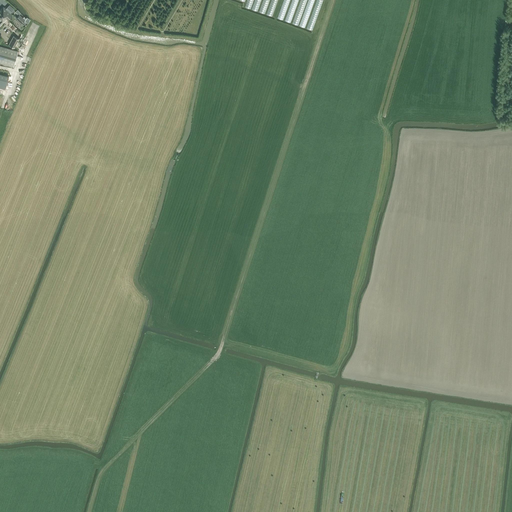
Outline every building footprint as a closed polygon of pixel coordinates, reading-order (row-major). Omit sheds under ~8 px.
[(0,10),(0,25),(7,19),(7,18),(8,20),(12,15),(10,14),(5,9),(3,7),(0,10)] [(19,15),(16,18),(21,23),(23,21),(25,20),(19,15)] [(14,35),(9,44),(15,47),(20,38),(14,35)] [(0,63),(13,67),(18,51),(0,45),(0,63)] [(9,77),(0,73),(0,87),(5,89),(9,77)]
